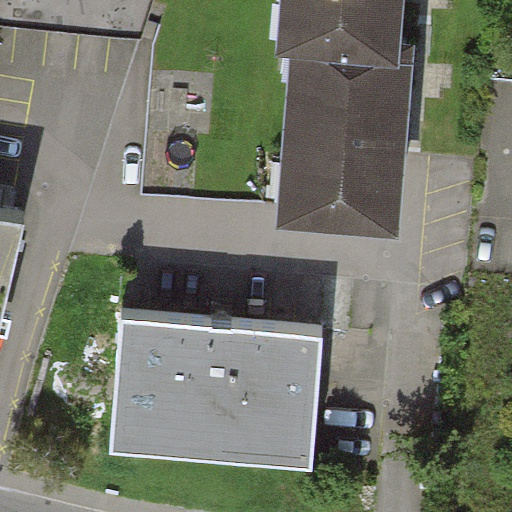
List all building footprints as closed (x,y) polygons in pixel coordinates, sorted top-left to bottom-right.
[(0,0),(0,17),(137,27),(138,0),(0,0)] [(296,31),(385,39),(389,0),(283,0),(281,30),(296,31)] [(279,204),(391,215),(408,42),(385,39),(296,31),(279,204)] [(0,309),(20,215),(0,211),(0,309)] [(117,442),(311,459),(323,332),(129,315),(117,442)]
